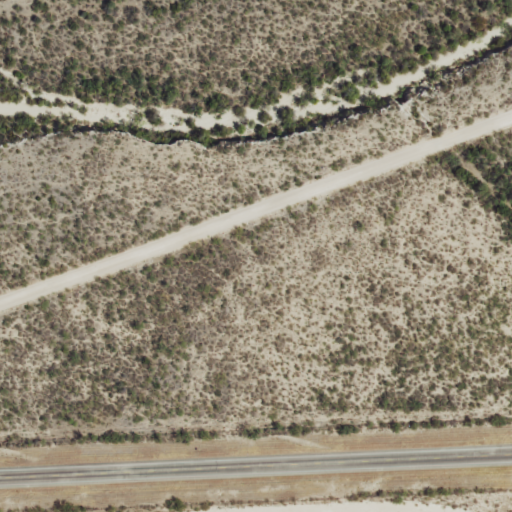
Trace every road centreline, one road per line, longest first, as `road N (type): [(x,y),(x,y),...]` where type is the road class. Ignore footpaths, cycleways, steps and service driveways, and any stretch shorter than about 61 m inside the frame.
road 1 (track): [(0,369),(511,153)]
road 2 (primary): [(0,472),(511,450)]
